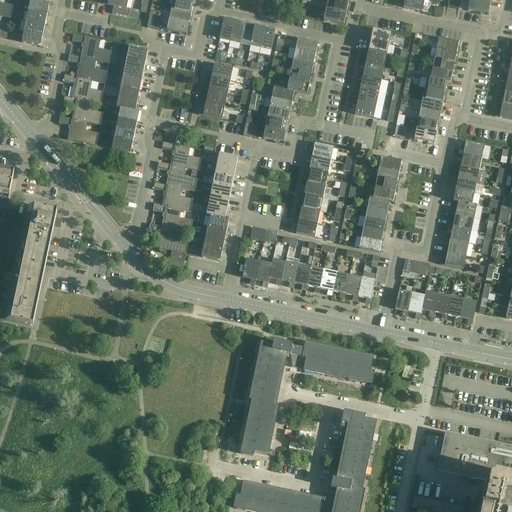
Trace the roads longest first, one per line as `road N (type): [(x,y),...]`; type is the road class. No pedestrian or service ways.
road 1 (residential): [(380,332),(398,248),(424,253),(442,164)]
road 2 (residential): [(332,404),(422,416),(438,344)]
road 3 (residential): [(219,12),(204,21),(196,57),(161,50),(148,123)]
road 4 (residential): [(225,301),(380,332)]
road 5 (residential): [(143,267),(110,285),(57,274),(70,214)]
road 6 (residential): [(215,466),(313,483),(320,451)]
road 7 (residential): [(30,135),(47,122),(61,57),(58,14)]
road 8 (residential): [(119,242),(134,228),(151,153),(148,123)]
road 9 (residential): [(119,242),(38,146)]
road 10 (residential): [(338,40),(219,12)]
road 11 (residential): [(478,32),(359,8)]
